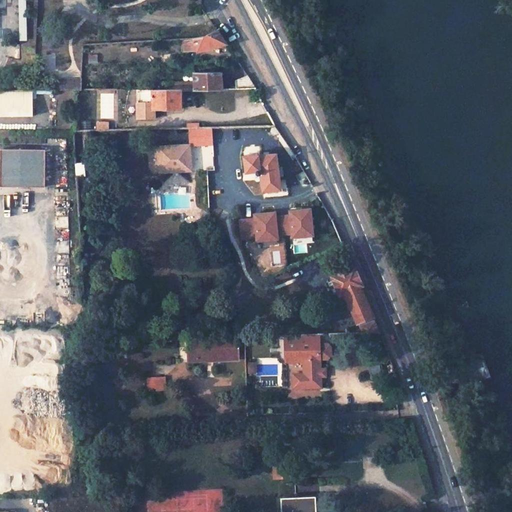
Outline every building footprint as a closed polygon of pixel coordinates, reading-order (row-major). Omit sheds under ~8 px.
[(184,37),(185,51),(195,50),(195,52),(225,44),(215,30),(198,36),(184,37)] [(222,89),(221,72),(193,72),(192,81),(174,81),(174,89),(180,89),(222,89)] [(234,79),(234,89),(253,89),(245,74),(234,79)] [(55,80),(55,90),(80,89),(81,79),(55,80)] [(0,89),(0,114),(36,116),(36,90),(0,89)] [(180,109),(180,89),(174,89),(135,89),(136,119),(153,119),(152,110),(180,109)] [(191,171),(189,146),(151,148),(149,155),(150,168),(153,173),(191,171)] [(275,154),(243,155),(245,173),(256,172),(256,174),(257,175),(257,176),(255,177),(255,178),(255,180),(256,181),(257,182),(258,182),(260,181),(261,179),(262,184),(257,184),(258,190),(261,190),(261,192),(283,189),(275,154)] [(351,268),(333,277),(339,291),(342,290),(355,322),(370,315),(351,268)] [(357,326),(359,333),(377,332),(371,319),(357,326)] [(302,387),(319,387),(319,376),(321,376),(321,368),(318,369),(318,359),(326,358),(329,355),(329,346),(326,344),(318,344),(317,334),(283,335),(284,361),(296,361),(296,359),(302,359),(302,361),(302,374),(302,387)] [(188,361),(237,361),(237,341),(187,342),(188,361)] [(248,369),(254,368),(254,373),(256,373),(256,362),(248,363),(248,369)] [(291,387),(302,387),(302,374),(291,374),(291,387)] [(146,393),(162,392),(166,392),(165,378),(145,378),(146,393)] [(408,419),(402,405),(391,409),(395,420),(406,419),(408,419)] [(408,454),(409,461),(418,458),(416,451),(408,454)] [(324,511),(324,496),(287,498),(286,511),(324,511)]
